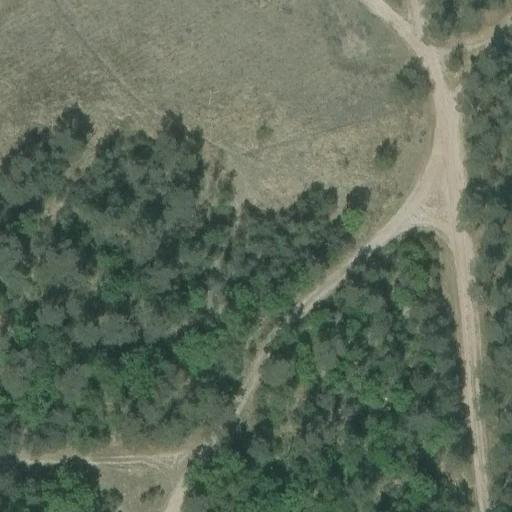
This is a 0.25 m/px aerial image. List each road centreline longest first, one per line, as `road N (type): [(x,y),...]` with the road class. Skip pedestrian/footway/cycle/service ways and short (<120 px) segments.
road 1 (track): [(504,511),(443,187),(438,63),(418,0)]
road 2 (track): [(177,511),(258,358),(352,256),(443,187)]
road 3 (track): [(0,463),(206,454)]
road 4 (track): [(511,39),(438,63),(361,0)]
